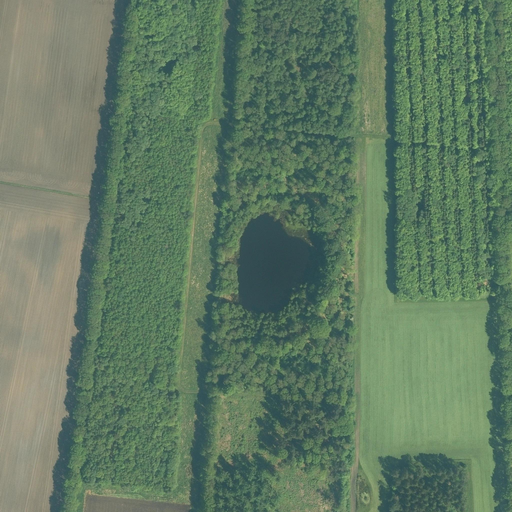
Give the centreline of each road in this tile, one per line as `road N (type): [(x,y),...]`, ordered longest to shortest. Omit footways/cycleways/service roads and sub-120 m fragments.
road 1 (track): [(500,149),(201,125),(180,390),(213,393),(204,511)]
road 2 (track): [(494,0),(511,430)]
